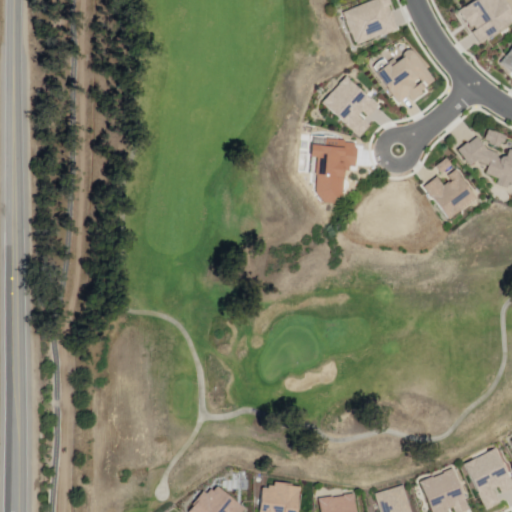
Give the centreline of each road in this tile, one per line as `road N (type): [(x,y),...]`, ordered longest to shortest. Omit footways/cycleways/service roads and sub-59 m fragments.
road 1 (track): [(511,298),(502,310),(495,380),(439,437),(384,430),(337,439),(253,410),(199,419),(197,365),(180,328),(162,315),(129,311),(119,298),(124,187),(139,132),(131,65),(136,0)]
road 2 (primary): [(11,511),(13,0)]
road 3 (residential): [(511,111),(469,85),(416,0)]
